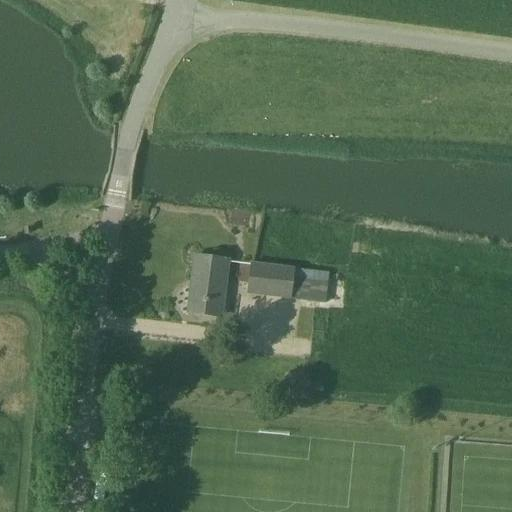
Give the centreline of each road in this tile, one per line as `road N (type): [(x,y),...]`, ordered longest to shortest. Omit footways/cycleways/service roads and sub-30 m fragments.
road 1 (tertiary): [(179,19),(511,52)]
road 2 (tertiary): [(179,19),(129,132),(109,234)]
road 3 (tertiary): [(74,511),(93,303)]
